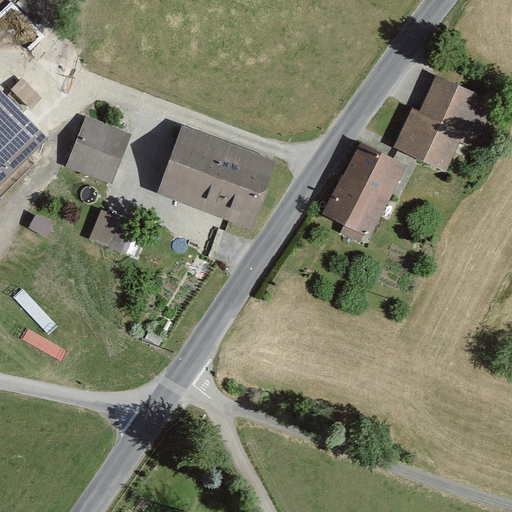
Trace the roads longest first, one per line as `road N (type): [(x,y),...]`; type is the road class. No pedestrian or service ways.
road 1 (tertiary): [(183,377),(441,0)]
road 2 (residential): [(183,377),(282,511)]
road 3 (tertiary): [(90,511),(183,377)]
road 4 (track): [(0,388),(154,418)]
